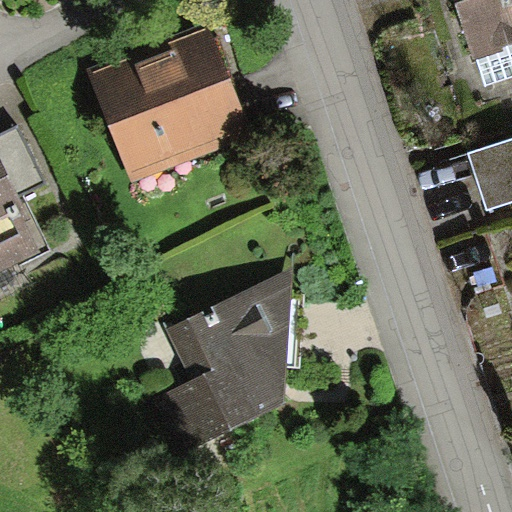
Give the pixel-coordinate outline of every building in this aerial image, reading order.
[(511,38),(511,0),(453,0),(471,53),(511,38)] [(207,23),(88,70),(132,179),(250,132),(207,23)] [(0,138),(0,144),(24,197),(53,184),(26,126),(0,138)] [(511,139),(462,155),(481,209),(511,200),(511,139)] [(0,160),(0,273),(45,252),(0,160)] [(287,405),(296,272),(160,333),(179,380),(156,390),(181,454),(287,405)]
